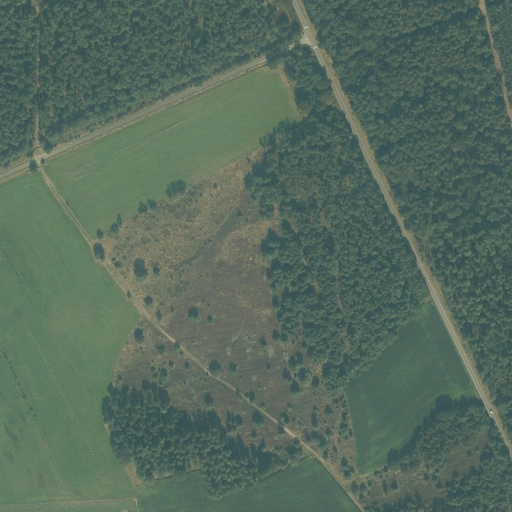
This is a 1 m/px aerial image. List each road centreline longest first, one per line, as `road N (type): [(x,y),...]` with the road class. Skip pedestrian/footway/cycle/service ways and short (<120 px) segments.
road 1 (track): [(35,0),(36,160),(47,180),(147,315),(319,457),(363,511)]
road 2 (tertiary): [(511,460),(310,37)]
road 3 (unclassified): [(0,176),(310,37)]
